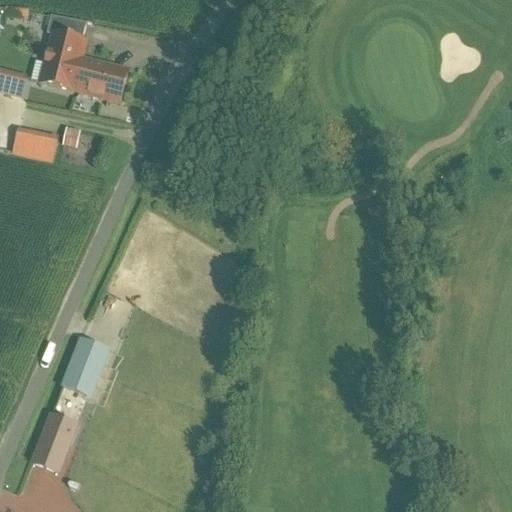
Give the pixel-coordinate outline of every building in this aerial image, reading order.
[(29,16),(7,12),(5,20),(27,24),(29,16)] [(88,27),(52,20),(48,38),(54,39),(83,46),(88,27)] [(83,46),(54,39),(46,71),(53,73),(49,89),(80,97),(80,98),(121,108),(129,75),(88,65),(88,66),(82,64),(87,47),(83,46)] [(26,86),(0,79),(0,95),(23,101),(26,86)] [(83,345),(65,390),(88,399),(105,354),(83,345)] [(53,419),(34,466),(59,476),(78,428),(53,419)]
